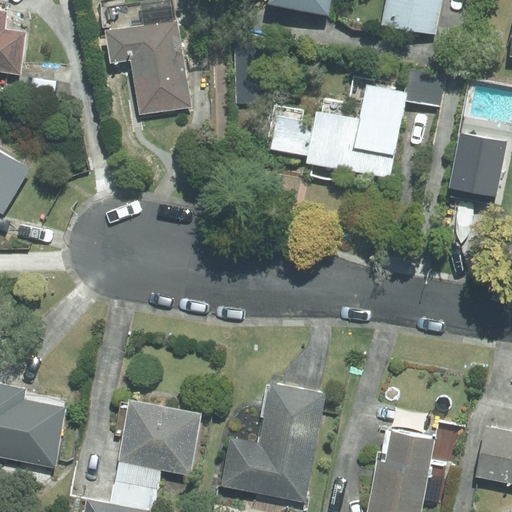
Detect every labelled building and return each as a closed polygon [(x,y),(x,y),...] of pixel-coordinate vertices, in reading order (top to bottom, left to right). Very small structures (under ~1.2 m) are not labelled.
[(269,0),(268,6),(329,17),(331,0),(269,0)] [(436,36),(442,0),(385,0),(381,26),(436,36)] [(0,67),(23,71),(29,26),(6,23),(9,5),(0,3),(0,67)] [(180,13),(106,23),(110,58),(132,55),(139,110),(192,104),(180,13)] [(450,74),(412,68),(410,84),(407,102),(444,107),(450,74)] [(307,165),(390,182),(407,94),(367,86),(361,120),(318,112),(315,125),(277,117),(271,150),(308,157),(307,165)] [(498,118),(501,93),(483,91),(479,115),(498,118)] [(0,208),(3,211),(31,165),(0,146),(0,208)] [(492,200),(498,162),(460,156),(453,194),(492,200)] [(0,454),(54,465),(67,401),(25,393),(27,382),(0,376),(0,454)] [(220,482),(306,499),(327,387),(271,376),(259,437),(230,432),(220,482)] [(115,478),(157,486),(161,466),(191,472),(204,408),(131,394),(118,458),(119,458),(115,478)] [(475,472),(511,480),(511,425),(486,420),(475,472)] [(422,511),(437,433),(393,425),(388,449),(380,449),(368,511),(373,511),(422,511)] [(154,505),(157,486),(115,478),(112,497),(88,492),(83,511),(150,511),(152,504),(154,505)]
